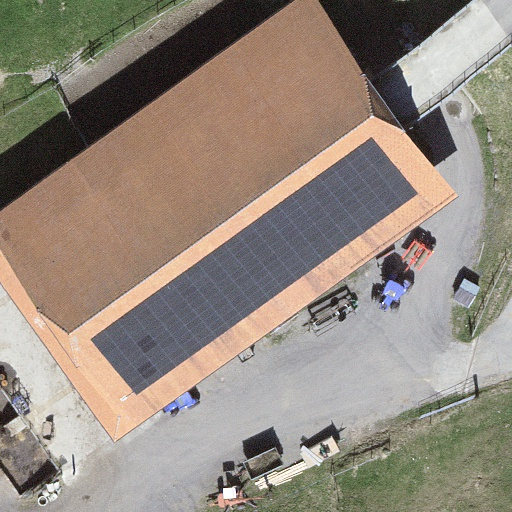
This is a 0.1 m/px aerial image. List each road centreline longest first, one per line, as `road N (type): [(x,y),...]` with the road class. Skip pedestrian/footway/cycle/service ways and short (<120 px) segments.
road 1 (track): [(511,353),(385,385),(150,511)]
road 2 (track): [(386,99),(509,0)]
